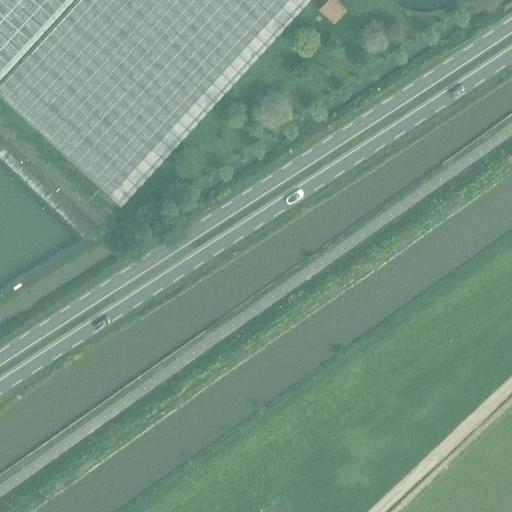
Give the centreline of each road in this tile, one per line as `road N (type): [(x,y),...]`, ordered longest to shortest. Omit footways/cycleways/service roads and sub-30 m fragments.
road 1 (primary): [(0,387),(511,54)]
road 2 (primary): [(511,26),(0,359)]
